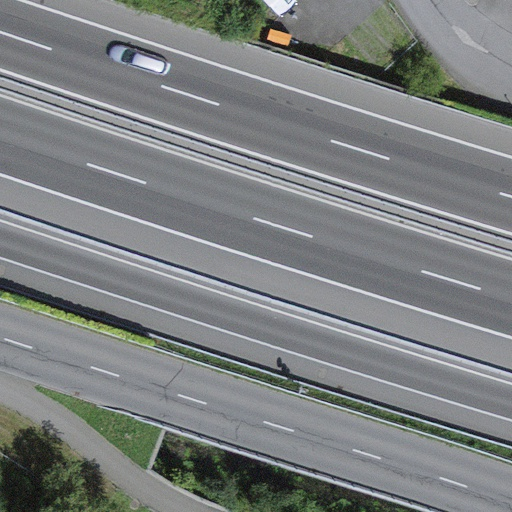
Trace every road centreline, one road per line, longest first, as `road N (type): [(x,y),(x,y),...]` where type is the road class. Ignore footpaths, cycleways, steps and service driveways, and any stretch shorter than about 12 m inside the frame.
road 1 (unclassified): [(0,336),(511,503)]
road 2 (motorway): [(0,236),(511,401)]
road 3 (motorway): [(511,196),(0,32)]
road 4 (motorway): [(0,135),(511,298)]
